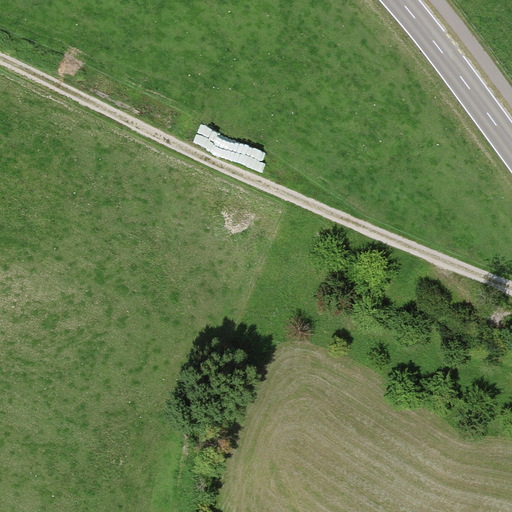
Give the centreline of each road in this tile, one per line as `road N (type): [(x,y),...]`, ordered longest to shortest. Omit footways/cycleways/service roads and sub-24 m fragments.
road 1 (track): [(511,291),(356,230),(0,63)]
road 2 (primary): [(397,0),(511,150)]
